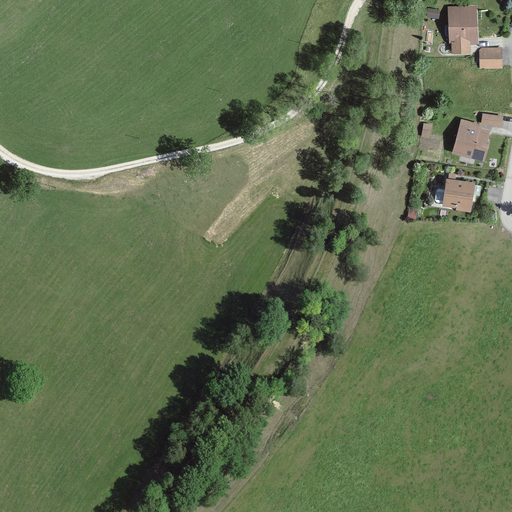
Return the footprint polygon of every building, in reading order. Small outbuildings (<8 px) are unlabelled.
[(448,6),(449,43),(452,43),(452,50),(471,49),(470,42),(479,41),(477,5),(448,6)] [(440,10),(428,8),(427,18),(439,19),(440,10)] [(479,51),(480,67),(503,65),(502,50),(479,51)] [(502,126),(504,115),(483,113),(482,123),(502,126)] [(460,118),(452,151),(484,159),(490,131),(480,128),(481,123),(460,118)] [(422,136),(430,137),(432,124),(424,123),(422,136)] [(438,183),(436,202),(443,203),(443,206),(475,210),(479,182),(449,178),(448,184),(438,183)] [(418,209),(409,208),(408,218),(417,219),(418,209)]
